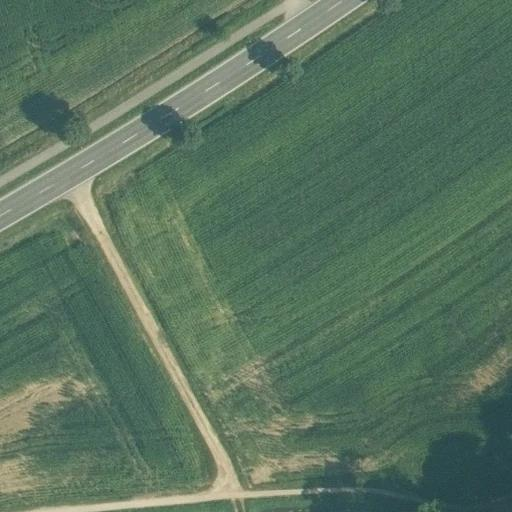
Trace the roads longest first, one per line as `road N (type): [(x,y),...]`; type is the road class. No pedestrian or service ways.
road 1 (secondary): [(0,217),(340,0)]
road 2 (track): [(67,177),(226,468),(232,493)]
road 3 (track): [(232,493),(39,511)]
